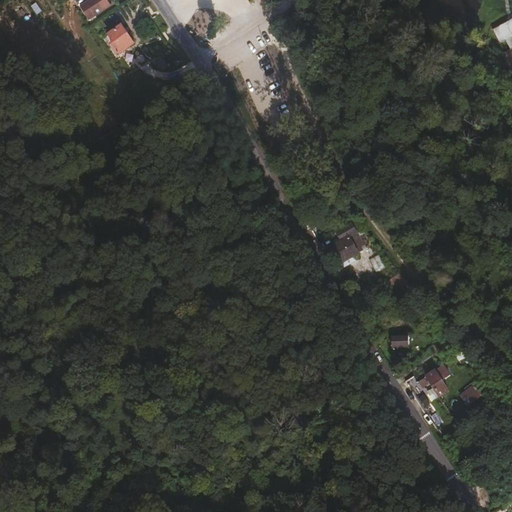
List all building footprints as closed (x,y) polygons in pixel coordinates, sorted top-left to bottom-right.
[(107,6),(114,1),(113,0),(87,0),(79,5),(87,18),(107,6)] [(511,20),(492,29),(499,46),(511,40),(511,20)] [(132,44),(120,26),(108,34),(112,41),(109,43),(116,54),(132,44)] [(156,47),(167,39),(163,32),(152,40),(156,47)] [(418,223),(412,214),(405,219),(411,228),(418,223)] [(360,239),(350,223),(335,232),(341,241),(332,247),(336,254),(341,263),(353,256),(358,253),(355,248),(358,247),(356,242),(360,239)] [(336,254),(332,247),(328,250),(332,256),(336,254)] [(344,267),(355,260),(353,256),(341,263),(344,267)] [(413,288),(403,278),(397,272),(385,280),(389,286),(394,282),(405,294),(413,288)] [(374,287),(367,276),(356,284),(363,294),(374,287)] [(371,315),(379,310),(374,303),(366,308),(371,315)] [(407,349),(406,338),(405,338),(405,335),(399,335),(400,338),(389,339),(390,350),(407,349)] [(441,380),(449,375),(442,364),(425,377),(438,397),(448,390),(441,380)] [(483,395),(475,384),(466,389),(468,392),(474,401),(483,395)] [(474,401),(468,392),(461,397),(467,406),(474,401)]
